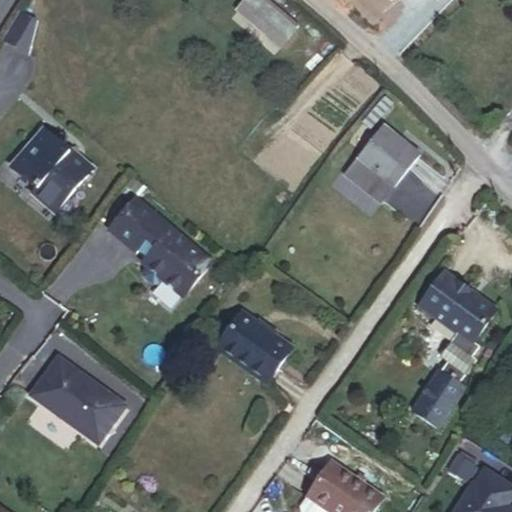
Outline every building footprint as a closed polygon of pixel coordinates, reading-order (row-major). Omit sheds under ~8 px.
[(280,49),(300,26),(273,2),(269,6),(262,0),(249,0),(238,13),(280,49)] [(26,53),(34,24),(21,16),(6,41),(26,53)] [(382,120),(397,105),(390,98),(375,113),(382,120)] [(363,125),(373,135),(385,123),(382,120),(375,113),(363,125)] [(347,178),(382,207),(423,159),(388,130),(347,178)] [(78,161),(44,131),(15,165),(37,185),(34,189),(37,192),(33,196),(55,215),(93,171),(80,159),(78,161)] [(167,281),(189,297),(215,262),(136,201),(112,233),(140,255),(142,253),(149,259),(146,264),(151,268),(147,273),(148,278),(158,286),(163,286),(167,281)] [(475,344),(497,312),(446,275),(420,311),(459,339),(471,348),(475,344)] [(218,354),(266,388),(292,351),(245,317),(218,354)] [(475,359),(482,349),(475,344),(471,348),(459,339),(445,359),(452,364),(444,376),(460,387),(478,362),(475,359)] [(129,407),(59,356),(30,397),(100,447),(129,407)] [(412,416),(437,434),(467,392),(460,387),(444,376),(442,374),(412,416)] [(376,511),(385,501),(333,464),(300,509),(300,511),(376,511)] [(511,501),(511,487),(486,470),(476,486),(474,484),(455,511),(506,511),(508,508),(511,501)]
